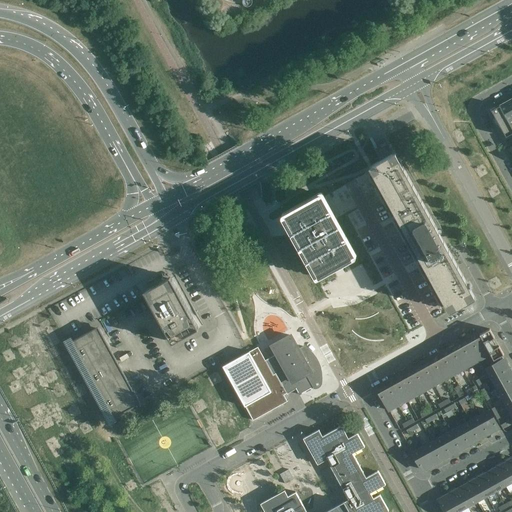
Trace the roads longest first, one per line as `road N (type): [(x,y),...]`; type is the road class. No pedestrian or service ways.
road 1 (secondary): [(174,214),(406,84)]
road 2 (secondary): [(388,76),(191,187)]
road 3 (trunk): [(150,170),(75,52),(44,29),(0,13)]
road 4 (trunk): [(0,35),(30,42),(69,70),(135,175)]
road 5 (secondary): [(0,312),(161,222)]
road 6 (residential): [(437,341),(351,184)]
road 7 (residential): [(198,473),(334,397)]
road 8 (secondary): [(124,220),(0,289)]
road 9 (residential): [(511,262),(443,139)]
road 10 (residential): [(511,184),(472,112),(474,102),(511,81)]
road 11 (residential): [(358,384),(417,491)]
